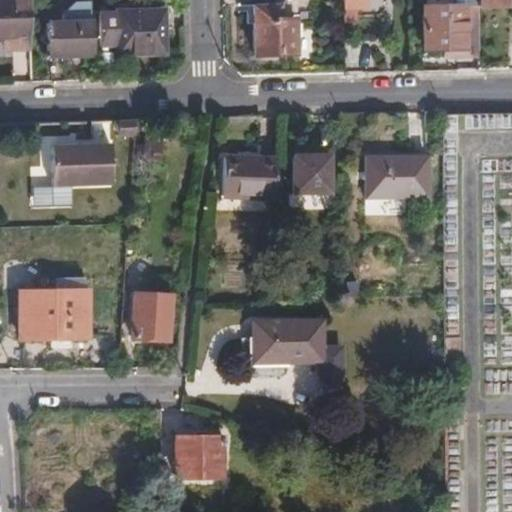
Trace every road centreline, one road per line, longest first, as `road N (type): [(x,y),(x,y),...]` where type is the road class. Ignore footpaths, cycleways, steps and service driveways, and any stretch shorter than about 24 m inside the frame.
road 1 (residential): [(511,88),(198,95)]
road 2 (residential): [(198,95),(0,100)]
road 3 (residential): [(0,389),(174,388)]
